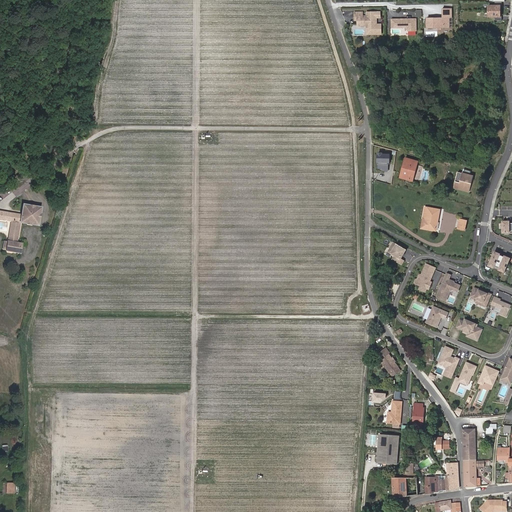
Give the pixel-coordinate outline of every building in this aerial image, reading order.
[(495,5),(489,5),(489,11),(501,11),(501,6),(502,6),(502,2),(495,2),(495,5)] [(443,8),(443,17),(450,17),(450,27),(453,27),(453,8),(443,8)] [(365,11),(356,11),(356,16),(360,16),(361,19),(359,19),(359,25),(364,25),(368,29),(368,34),(383,34),(383,23),(378,23),(375,21),(377,19),(379,19),(378,17),(382,17),(382,11),(368,11),(368,15),(365,15),(365,11)] [(501,16),(501,11),(489,11),(489,17),(495,17),(495,20),(502,20),(502,16),(501,16)] [(450,27),(450,17),(443,17),(428,18),(428,27),(450,27)] [(417,18),(393,18),(393,28),(407,28),(408,30),(417,30),(417,18)] [(377,168),(389,169),(390,163),(393,163),(394,153),(379,152),(377,168)] [(406,178),(406,179),(412,182),(418,163),(405,159),(403,168),(404,169),(402,177),(406,178)] [(473,177),(458,172),(454,188),(469,192),(473,177)] [(425,220),(423,219),(421,228),(436,231),(440,210),(428,208),(425,220)] [(20,218),(0,215),(0,223),(10,225),(18,225),(18,224),(34,226),(36,210),(21,209),(20,218)] [(460,219),(458,228),(465,229),(466,220),(460,219)] [(509,221),(503,221),(503,232),(509,232),(509,231),(511,230),(511,222),(509,223),(509,221)] [(10,225),(8,241),(16,242),(18,225),(10,225)] [(16,242),(8,241),(7,246),(6,254),(19,256),(20,247),(13,246),(13,244),(16,244),(16,242)] [(406,250),(393,242),(388,251),(395,255),(392,259),(402,264),(404,260),(401,258),(406,250)] [(495,252),(489,265),(494,267),(495,265),(499,254),(500,254),(495,252)] [(499,254),(495,265),(500,267),(505,256),(499,254)] [(504,272),(510,258),(505,256),(500,267),(499,270),(504,272)] [(429,289),(432,282),(430,281),(428,280),(429,278),(431,279),(436,268),(426,263),(422,274),(419,275),(418,278),(419,281),(417,284),(421,286),(419,289),(425,292),(427,288),(429,289)] [(458,292),(460,285),(448,280),(451,275),(447,273),(437,297),(446,301),(450,291),(453,290),(458,292)] [(486,306),(491,294),(487,292),(487,293),(484,292),(484,291),(479,289),(474,288),(471,296),(475,298),(475,299),(476,302),(486,306)] [(448,301),(452,303),(456,297),(451,294),(448,301)] [(506,317),(511,305),(500,300),(497,299),(498,298),(494,296),(491,304),(501,309),(499,314),(506,317)] [(427,323),(438,327),(439,324),(447,328),(450,321),(448,321),(452,312),(434,305),(427,323)] [(482,329),(476,327),(477,324),(465,319),(464,322),(460,320),(457,327),(462,329),(463,328),(465,329),(464,330),(469,332),(468,334),(467,336),(473,339),(475,335),(479,337),(482,329)] [(434,360),(432,340),(418,342),(420,361),(434,360)] [(454,349),(446,346),(439,363),(447,366),(445,370),(453,373),(459,358),(456,357),(455,358),(452,357),(452,358),(450,357),(454,349)] [(378,358),(381,361),(390,356),(391,355),(388,351),(378,358)] [(395,363),(393,360),(390,356),(381,361),(389,374),(391,373),(393,377),(401,372),(395,363)] [(511,380),(511,358),(510,358),(501,380),(511,384),(511,380)] [(476,366),(467,362),(462,371),(464,372),(463,374),(462,373),(458,380),(468,384),(472,374),(473,374),(476,366)] [(494,385),(499,371),(486,366),(483,371),(485,371),(484,374),(482,374),(479,382),(483,384),(485,381),(494,385)] [(388,402),(389,392),(376,392),(376,401),(388,402)] [(385,413),(385,423),(400,424),(402,402),(392,402),(391,413),(385,413)] [(414,404),(412,430),(422,431),(423,426),(421,426),(422,417),(423,417),(424,408),(423,408),(423,404),(414,404)] [(462,429),(463,437),(463,445),(476,444),(475,429),(462,429)] [(379,434),(377,462),(397,464),(400,436),(379,434)] [(464,460),(476,460),(476,444),(463,445),(464,460)] [(510,458),(510,448),(498,448),(498,459),(508,460),(508,462),(509,462),(509,465),(511,465),(511,459),(510,460),(510,458)] [(464,487),(477,486),(476,460),(464,460),(464,487)] [(459,486),(458,463),(450,463),(451,476),(451,487),(451,488),(459,486)] [(408,496),(407,476),(404,476),(403,478),(393,478),(393,498),(408,496)] [(451,476),(447,477),(445,477),(439,477),(425,477),(426,493),(442,491),(442,490),(451,488),(451,487),(451,476)] [(15,484),(7,483),(7,493),(15,493),(15,484)] [(488,502),(479,508),(480,511),(503,511),(504,509),(505,510),(505,500),(491,500),(491,502),(489,503),(488,502)] [(441,511),(452,510),(451,504),(451,501),(439,503),(440,511),(441,511)] [(461,511),(460,502),(451,504),(452,510),(452,511),(461,511)]
